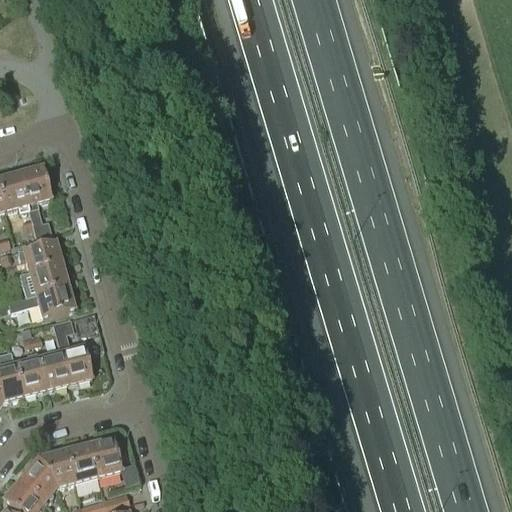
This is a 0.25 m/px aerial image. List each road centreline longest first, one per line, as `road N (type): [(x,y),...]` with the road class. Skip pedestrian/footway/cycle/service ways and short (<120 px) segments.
road 1 (motorway): [(244,0),(397,511)]
road 2 (motorway): [(471,511),(319,0)]
road 3 (residential): [(143,406),(67,128)]
road 4 (residential): [(143,406),(30,433),(0,460)]
